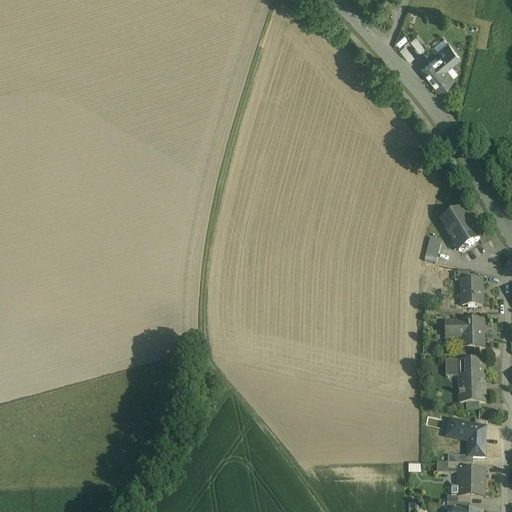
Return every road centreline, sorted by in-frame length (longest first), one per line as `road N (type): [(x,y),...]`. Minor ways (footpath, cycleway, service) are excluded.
road 1 (residential): [(334,0),(404,70),(463,146),(511,230)]
road 2 (residential): [(511,265),(505,277),(508,407)]
